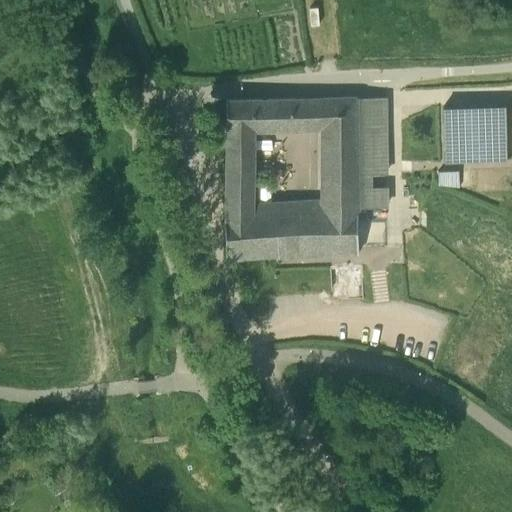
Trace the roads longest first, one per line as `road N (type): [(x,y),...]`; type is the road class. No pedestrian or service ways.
road 1 (unclassified): [(360,511),(246,337),(222,284),(168,101)]
road 2 (residential): [(168,101),(511,65)]
